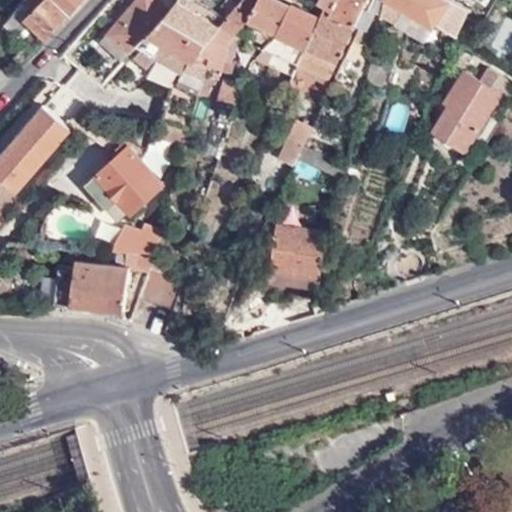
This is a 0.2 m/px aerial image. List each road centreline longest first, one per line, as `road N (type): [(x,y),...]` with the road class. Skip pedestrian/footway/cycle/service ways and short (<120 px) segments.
road 1 (tertiary): [(511,266),(135,377)]
road 2 (residential): [(321,511),(432,437),(511,410)]
road 3 (residential): [(135,377),(126,350),(103,334),(0,328)]
road 4 (tertiary): [(176,511),(135,377)]
road 5 (residential): [(0,100),(97,0)]
